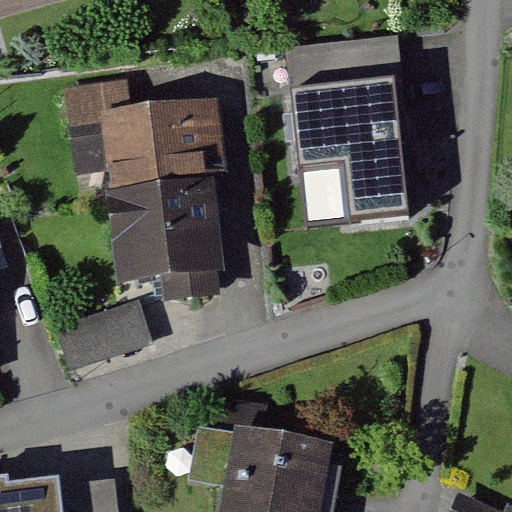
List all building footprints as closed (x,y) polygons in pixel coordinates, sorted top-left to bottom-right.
[(415,79),(306,82),(310,231),(419,228),(415,79)] [(221,97),(111,105),(125,284),(235,276),(221,97)] [(72,375),(154,347),(139,301),(57,329),(72,375)] [(0,308),(0,348),(10,346),(0,308)] [(337,511),(351,446),(234,423),(220,497),(298,511),(337,511)] [(124,511),(121,485),(0,497),(0,511),(124,511)]
